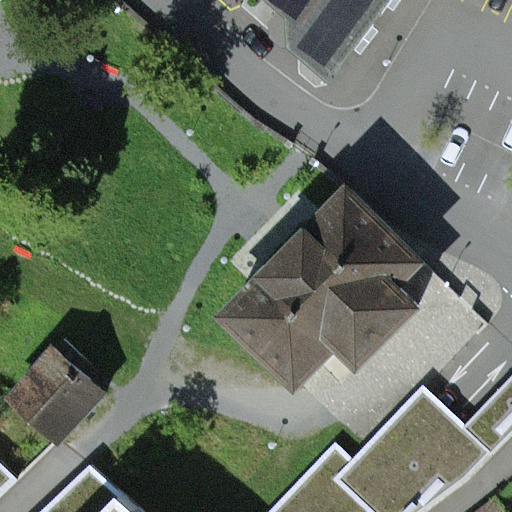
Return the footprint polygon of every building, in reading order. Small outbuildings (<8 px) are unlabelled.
[(279,0),(291,10),(294,46),(334,80),(392,0),(279,0)] [(353,193),(232,313),(299,381),(342,340),(353,351),(364,363),(419,305),(397,284),(421,259),(353,193)] [(67,342),(15,398),(62,441),(106,394),(98,386),(93,382),(101,373),(67,342)] [(511,379),(467,427),(445,406),(424,387),(354,461),(337,443),(272,511),(427,511),(475,477),(511,437),(511,379)] [(0,495),(17,479),(0,461),(0,495)] [(143,511),(92,466),(43,511),(143,511)]
